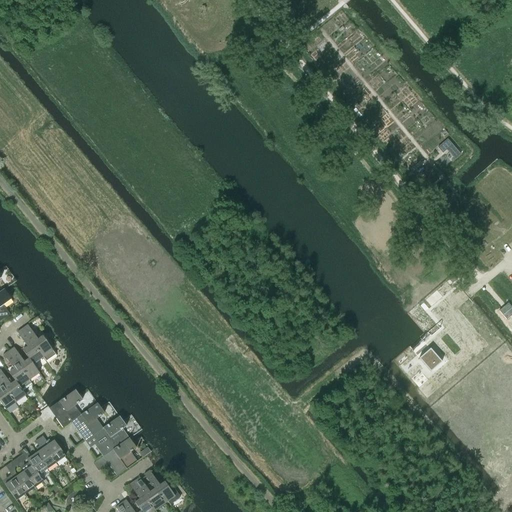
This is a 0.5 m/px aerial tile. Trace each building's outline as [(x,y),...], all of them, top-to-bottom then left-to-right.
[(438,147),(443,153),(452,145),(447,139),(438,147)] [(0,320),(9,314),(3,305),(11,299),(4,289),(0,291),(0,320)] [(22,328),(42,357),(45,362),(55,354),(42,336),(37,339),(27,325),(22,328)] [(33,364),(42,357),(22,328),(17,332),(27,347),(22,350),(28,359),(33,364)] [(13,347),(8,351),(29,380),(39,373),(33,364),(28,359),(24,362),(13,347)] [(429,350),(419,358),(431,372),(441,363),(429,350)] [(32,384),(29,380),(8,351),(3,354),(13,369),(9,373),(15,381),(19,387),(22,391),(32,384)] [(25,395),(22,391),(19,387),(15,381),(10,384),(0,369),(0,380),(15,402),(25,395)] [(15,402),(0,380),(0,402),(5,409),(15,402)] [(81,415),(80,415),(74,406),(82,400),(75,390),(49,408),(63,428),(71,422),(81,415)] [(85,441),(93,435),(103,428),(102,428),(96,419),(104,413),(97,403),(80,415),(81,415),(71,422),(85,441)] [(124,441),(129,438),(122,429),(126,426),(119,416),(102,428),(103,428),(93,435),(100,445),(96,447),(102,456),(106,454),(125,441),(124,441)] [(42,436),(39,439),(56,463),(64,456),(65,456),(54,440),(51,443),(48,439),(46,441),(42,436)] [(106,454),(102,456),(116,476),(137,462),(130,452),(136,448),(129,438),(124,441),(125,441),(106,454)] [(47,469),(56,463),(39,439),(35,441),(39,446),(36,448),(38,451),(36,453),(47,469)] [(147,447),(139,454),(142,458),(150,452),(147,447)] [(26,459),(28,462),(31,466),(38,475),(47,469),(36,453),(30,457),(25,449),(21,451),(22,454),(26,459)] [(23,472),(34,488),(36,491),(45,484),(38,475),(31,466),(28,462),(19,468),(22,472),(23,472)] [(154,489),(164,503),(167,501),(170,504),(180,497),(171,484),(168,487),(164,482),(159,485),(149,470),(144,474),(150,484),(154,489)] [(25,494),(34,488),(23,472),(22,472),(17,476),(15,472),(11,475),(13,478),(14,478),(25,494)] [(13,478),(11,475),(2,481),(16,500),(25,494),(14,478),(13,478)] [(154,510),(164,503),(154,489),(150,484),(146,487),(139,477),(134,481),(154,510)] [(151,511),(154,510),(134,481),(129,484),(139,499),(134,503),(137,506),(140,511),(141,511),(151,511)] [(141,511),(140,511),(137,506),(132,510),(125,500),(120,503),(126,511),(141,511)] [(126,511),(120,503),(115,507),(118,511),(126,511)]
